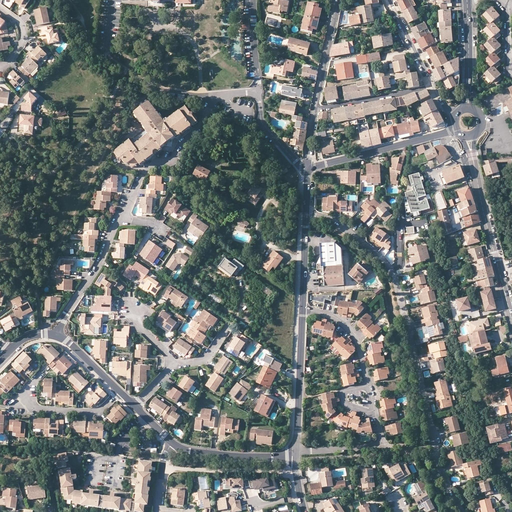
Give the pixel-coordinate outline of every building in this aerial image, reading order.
[(23,6),(22,7),(25,9),(30,0),(16,0),(15,1),(16,2),(23,6)] [(273,0),(274,0),(272,0),(270,0),(269,9),(281,12),(288,13),(290,2),(284,1),(283,0),(273,0)] [(403,12),(414,7),(416,6),(413,0),(403,0),(398,3),(402,10),(403,12)] [(320,5),(309,3),(306,16),(320,20),(322,9),(319,9),(320,5)] [(374,21),(371,5),(366,6),(351,9),(352,13),(359,12),(359,15),(350,17),(352,26),(374,21)] [(414,7),(403,12),(409,24),(419,19),(418,16),(418,15),(418,14),(417,13),(416,13),(414,7)] [(439,11),(440,23),(451,22),(451,11),(447,11),(447,7),(439,7),(440,11),(439,11)] [(492,7),(484,15),(491,24),(493,23),(495,25),(501,21),(498,18),(500,16),(492,7)] [(36,14),(39,25),(50,22),(47,8),(34,10),(35,14),(36,14)] [(317,30),(320,20),(306,16),(302,30),(313,32),(314,29),(317,30)] [(0,33),(8,32),(6,22),(0,17),(0,33)] [(453,42),(451,22),(440,23),(440,33),(442,33),(443,43),(453,42)] [(416,28),(412,30),(416,38),(418,41),(428,36),(425,31),(428,29),(426,25),(425,23),(416,28)] [(491,24),(484,30),(492,39),(493,38),(496,40),(501,36),(498,33),(501,31),(495,25),(493,23),(491,24)] [(55,35),(54,30),(53,26),(39,29),(39,31),(40,36),(47,35),(50,45),(61,42),(59,34),(55,35)] [(428,36),(418,41),(421,47),(422,50),(425,48),(436,43),(438,42),(434,33),(431,35),(428,36)] [(392,34),(373,38),(375,49),(394,45),(392,34)] [(2,38),(0,38),(0,51),(9,49),(8,46),(11,46),(10,42),(3,43),(2,38)] [(492,39),(485,45),(493,54),(494,53),(496,56),(502,51),(499,48),(501,46),(496,40),(493,38),(492,39)] [(295,46),(293,51),(307,55),(310,44),(291,39),(290,45),(295,46)] [(349,43),(333,46),(331,57),(351,54),(349,47),(349,43)] [(425,48),(436,70),(446,65),(449,64),(449,63),(442,50),(439,51),(436,43),(425,48)] [(27,54),(30,57),(36,63),(42,57),(43,59),(47,55),(39,47),(37,49),(37,50),(35,52),(35,51),(32,53),(30,51),(27,54)] [(380,52),(366,55),(368,62),(381,60),(380,52)] [(493,54),(487,59),(491,63),(489,65),(492,68),(493,66),(496,69),(501,64),(498,62),(500,60),(496,56),(494,53),(493,54)] [(406,63),(404,55),(395,57),(396,62),(394,63),(396,73),(406,71),(406,74),(407,75),(411,74),(410,69),(407,69),(406,63)] [(366,56),(356,57),(358,65),(367,63),(366,56)] [(28,72),(30,74),(39,66),(36,63),(30,57),(19,69),(23,73),(25,75),(28,72)] [(439,82),(443,80),(452,76),(457,86),(460,85),(460,77),(460,68),(460,65),(459,66),(456,60),(449,63),(449,64),(446,65),(436,70),(433,71),(439,82)] [(287,72),(290,72),(293,73),(295,62),(287,61),(285,67),(273,65),(272,74),(286,77),(287,72)] [(339,76),(340,80),(354,78),(354,74),(352,73),(352,70),(353,68),(352,62),(337,65),(338,72),(337,73),(338,75),(339,76)] [(492,68),(485,74),(488,77),(493,83),(494,81),(497,84),(502,79),(499,76),(501,75),(496,69),(493,66),(492,68)] [(318,72),(312,71),(312,70),(310,69),(307,68),(304,68),(302,77),(305,78),(306,77),(310,78),(310,79),(316,80),(318,72)] [(28,77),(25,75),(23,73),(20,76),(14,70),(10,75),(13,79),(14,79),(11,83),(16,88),(19,84),(21,86),(29,78),(28,77)] [(33,80),(41,71),(39,70),(31,78),(33,80)] [(406,74),(393,76),(396,81),(407,78),(408,89),(414,88),(420,86),(417,73),(411,74),(407,75),(406,74)] [(380,79),(372,80),(374,87),(379,86),(379,90),(391,88),(389,79),(392,79),(393,85),(397,84),(396,81),(393,76),(385,78),(380,79)] [(452,76),(443,80),(448,90),(457,86),(452,76)] [(362,82),(358,83),(358,86),(361,98),(368,96),(374,95),(371,80),(368,81),(362,82)] [(302,90),(283,86),(282,91),(283,91),(282,95),(296,98),(296,97),(301,98),(302,90)] [(343,88),(346,101),(354,99),(361,98),(358,86),(343,88)] [(325,89),(325,90),(327,101),(328,101),(328,103),(332,102),(332,100),(337,99),(339,99),(337,87),(325,89)] [(430,96),(427,89),(416,93),(419,101),(430,96)] [(0,91),(0,103),(8,104),(10,93),(4,92),(0,91)] [(409,95),(403,97),(407,106),(409,109),(412,107),(411,105),(419,101),(416,93),(409,95)] [(394,99),(382,102),(384,113),(398,110),(397,106),(400,105),(402,106),(406,106),(407,106),(403,97),(394,99)] [(297,103),(283,100),(280,113),(293,115),(295,116),(297,103)] [(438,110),(432,100),(422,105),(427,113),(425,114),(426,116),(438,110)] [(373,103),(363,105),(365,116),(384,113),(382,102),(373,103)] [(118,153),(116,152),(115,155),(123,166),(129,167),(130,166),(136,161),(140,165),(141,167),(144,164),(146,164),(146,162),(149,162),(149,160),(155,156),(157,156),(157,154),(159,154),(159,152),(166,148),(167,145),(171,141),(173,142),(180,137),(182,137),(182,136),(184,136),(185,133),(190,129),(193,129),(193,127),(195,128),(195,125),(198,123),(187,109),(184,111),(182,111),(182,113),(180,113),(180,115),(174,119),(171,119),(171,121),(168,123),(164,123),(160,117),(160,114),(158,114),(158,112),(156,112),(152,106),(152,104),(150,104),(135,115),(135,117),(137,117),(142,123),(142,126),(143,125),(143,128),(146,128),(150,134),(150,137),(144,142),(141,142),(140,144),(139,143),(139,145),(136,148),(132,143),(129,145),(126,144),(126,147),(124,146),(124,149),(118,153)] [(366,117),(365,116),(363,105),(359,106),(355,107),(357,119),(366,117)] [(351,107),(346,108),(349,120),(350,126),(354,125),(358,125),(357,119),(355,107),(351,107)] [(333,110),(332,111),(335,123),(349,120),(346,108),(333,110)] [(426,116),(423,118),(426,124),(430,122),(433,128),(444,122),(438,110),(426,116)] [(32,115),(25,114),(25,117),(22,116),(21,126),(34,127),(42,127),(43,120),(35,119),(35,118),(32,118),(32,115)] [(295,116),(293,115),(292,121),(296,121),(293,140),(305,142),(308,123),(305,123),(303,122),(304,118),(295,116)] [(411,123),(414,136),(422,134),(422,131),(421,132),(418,120),(415,121),(414,117),(410,119),(411,123)] [(411,123),(398,126),(400,135),(401,139),(404,138),(413,136),(414,136),(411,123)] [(398,126),(379,130),(381,139),(400,135),(398,126)] [(378,127),(369,129),(372,141),(381,139),(379,130),(378,127)] [(369,129),(359,131),(360,132),(362,143),(372,141),(369,129)] [(293,140),(284,138),(283,141),(287,145),(291,146),(301,147),(301,150),(304,151),(305,142),(293,140)] [(333,141),(322,143),(324,154),(335,152),(335,150),(339,149),(337,142),(334,143),(333,141)] [(424,146),(418,148),(420,155),(424,153),(429,162),(432,161),(433,160),(436,167),(442,164),(449,160),(451,160),(452,159),(453,158),(450,153),(448,149),(447,148),(446,147),(443,146),(441,146),(435,147),(436,148),(427,152),(424,146)] [(391,181),(396,182),(398,176),(400,176),(405,157),(400,157),(400,158),(392,159),(393,169),(393,171),(391,171),(391,181)] [(508,170),(511,169),(509,159),(495,160),(496,163),(508,162),(508,167),(499,170),(499,173),(508,170)] [(499,173),(499,170),(496,163),(495,160),(482,161),(487,176),(499,173)] [(136,161),(130,166),(133,170),(140,165),(136,161)] [(211,172),(199,165),(194,174),(206,181),(211,172)] [(381,184),(380,166),(373,167),(373,165),(367,166),(368,179),(373,179),(373,185),(381,184)] [(461,165),(438,174),(443,185),(465,177),(463,172),(461,165)] [(356,172),(337,172),(337,175),(341,176),(341,183),(356,184),(356,172)] [(423,185),(420,174),(410,177),(410,180),(414,192),(407,194),(406,194),(407,198),(412,215),(421,212),(430,209),(428,200),(420,203),(419,199),(426,196),(423,185)] [(106,192),(111,192),(118,192),(118,176),(107,176),(106,192)] [(153,195),(156,195),(156,191),(161,191),(162,184),(162,177),(151,176),(150,183),(150,189),(148,189),(147,189),(146,194),(153,195)] [(251,201),(256,204),(261,198),(258,196),(261,191),(265,194),(269,188),(262,183),(259,186),(256,184),(250,193),(254,196),(251,201)] [(473,198),(469,188),(458,192),(462,203),(473,198)] [(97,204),(97,210),(104,210),(105,208),(105,201),(107,201),(111,201),(111,192),(106,192),(97,191),(97,200),(95,200),(94,204),(97,204)] [(446,207),(441,191),(437,193),(434,197),(438,212),(447,209),(455,205),(453,199),(449,201),(451,205),(446,207)] [(153,198),(153,195),(146,194),(145,197),(142,197),(141,205),(143,205),(142,213),(152,213),(153,198)] [(338,202),(338,198),(338,197),(328,197),(328,198),(324,198),(323,211),(328,211),(328,209),(334,209),(338,209),(338,202)] [(421,215),(421,212),(412,215),(407,198),(405,198),(407,218),(413,217),(412,216),(414,215),(415,217),(418,217),(421,215)] [(476,205),(473,198),(462,203),(458,204),(461,211),(464,217),(478,212),(477,209),(476,205)] [(368,212),(366,214),(361,220),(365,223),(371,216),(381,205),(374,199),(371,202),(368,200),(362,207),(365,210),(368,212)] [(170,201),(165,209),(169,212),(169,211),(172,213),(173,212),(181,218),(184,214),(187,216),(191,211),(176,201),(174,204),(170,201)] [(341,201),(338,202),(338,209),(338,212),(353,212),(353,202),(341,201)] [(379,215),(382,218),(386,221),(392,215),(389,212),(392,208),(384,201),(381,205),(371,216),(374,219),(377,217),(379,215)] [(453,233),(447,209),(438,212),(445,236),(453,233)] [(479,217),(478,212),(464,217),(461,218),(460,219),(463,229),(480,222),(479,217)] [(194,213),(189,220),(193,223),(190,227),(195,230),(193,233),(201,239),(209,227),(196,218),(198,216),(194,213)] [(95,223),(97,223),(97,218),(86,218),(85,230),(89,230),(89,235),(98,235),(99,235),(99,230),(97,230),(94,230),(95,223)] [(384,245),(383,246),(388,250),(391,247),(389,245),(391,243),(388,240),(390,236),(382,230),(381,231),(377,228),(372,235),(384,245)] [(122,239),(120,239),(120,243),(124,244),(135,244),(136,231),(122,230),(123,231),(122,239)] [(477,230),(465,233),(467,240),(468,245),(480,242),(477,230)] [(85,235),(85,236),(84,247),(86,247),(86,252),(96,252),(96,239),(98,239),(98,235),(89,235),(85,235)] [(370,237),(383,246),(384,245),(372,235),(370,237)] [(166,244),(173,249),(176,244),(169,239),(166,244)] [(163,249),(150,241),(140,255),(154,264),(163,249)] [(114,252),(114,258),(125,259),(126,248),(124,247),(124,244),(120,243),(116,243),(116,247),(118,247),(118,253),(114,252)] [(343,266),(342,249),(335,243),(321,244),(321,256),(322,263),(317,264),(318,270),(324,269),(324,267),(343,266)] [(192,254),(195,250),(189,246),(185,251),(191,255),(192,254)] [(422,246),(408,250),(412,266),(426,262),(426,261),(430,260),(427,247),(423,248),(422,246)] [(482,247),(468,250),(472,262),(478,261),(485,259),(482,247)] [(284,258),(274,250),(265,262),(261,259),(257,265),(261,268),(263,267),(269,272),(273,267),(275,264),(277,266),(284,258)] [(174,254),(166,266),(173,271),(178,263),(181,263),(185,265),(190,258),(182,253),(174,254)] [(457,256),(450,258),(452,266),(459,265),(457,256)] [(245,266),(236,259),(233,263),(227,258),(220,266),(233,275),(239,268),(242,270),(245,266)] [(490,258),(485,259),(478,261),(479,264),(471,266),(473,272),(492,268),(491,263),(490,258)] [(56,275),(65,275),(70,275),(70,271),(71,271),(71,267),(71,260),(62,260),(61,269),(56,269),(56,275)] [(126,272),(133,277),(134,274),(139,277),(138,280),(142,282),(147,275),(150,271),(136,262),(133,267),(130,265),(126,272)] [(358,263),(349,274),(355,280),(358,276),(361,279),(367,271),(358,263)] [(239,268),(233,275),(220,266),(218,269),(234,281),(242,270),(239,268)] [(344,271),(343,266),(324,267),(324,269),(325,286),(344,285),(344,271)] [(493,272),(492,268),(473,272),(474,277),(475,282),(478,281),(492,277),(495,277),(493,272)] [(361,279),(358,283),(360,284),(369,273),(367,271),(361,279)] [(105,289),(104,296),(111,296),(111,290),(110,289),(112,284),(114,285),(116,286),(116,285),(121,290),(124,287),(119,282),(118,283),(116,281),(117,280),(110,276),(109,277),(108,277),(109,274),(105,272),(103,274),(102,273),(95,284),(101,287),(102,284),(106,286),(105,289)] [(56,275),(54,275),(54,279),(57,279),(57,289),(72,290),(73,280),(65,279),(65,275),(56,275)] [(144,287),(150,291),(155,295),(162,285),(147,275),(142,282),(139,286),(142,289),(144,287)] [(418,286),(416,286),(417,290),(422,289),(424,288),(423,284),(427,283),(424,275),(416,277),(418,286)] [(494,283),(492,277),(478,281),(480,289),(489,287),(497,285),(496,283),(494,283)] [(176,304),(179,306),(182,307),(189,297),(174,288),(171,286),(164,296),(168,299),(169,297),(174,300),(177,302),(176,304)] [(423,294),(425,304),(437,301),(433,286),(424,288),(422,289),(423,293),(422,293),(423,294)] [(490,290),(489,287),(480,289),(486,311),(496,308),(491,290),(490,290)] [(332,296),(333,295),(313,296),(313,301),(324,303),(325,300),(331,301),(331,305),(334,306),(336,297),(332,296)] [(104,296),(100,296),(100,299),(97,299),(96,307),(100,307),(100,311),(111,311),(112,296),(111,296),(104,296)] [(13,311),(17,318),(19,322),(24,319),(23,317),(21,315),(24,314),(25,316),(34,311),(30,303),(24,306),(22,303),(23,302),(21,298),(20,298),(12,302),(14,307),(16,305),(18,309),(13,311)] [(57,298),(45,298),(45,312),(44,312),(44,318),(50,318),(50,312),(56,313),(57,298)] [(468,299),(457,302),(460,313),(471,310),(468,299)] [(347,316),(350,304),(341,301),(338,312),(339,313),(339,314),(343,315),(343,317),(347,317),(347,316)] [(350,302),(350,304),(347,316),(351,317),(352,313),(354,314),(355,312),(356,313),(355,314),(357,316),(364,309),(360,306),(359,307),(357,306),(357,304),(356,304),(350,302)] [(425,314),(423,314),(425,319),(421,320),(421,324),(426,323),(438,320),(438,316),(439,316),(437,310),(436,310),(435,305),(423,308),(425,314)] [(207,323),(210,325),(213,326),(218,319),(205,310),(200,317),(199,317),(196,322),(204,328),(207,323)] [(172,331),(177,324),(178,323),(171,318),(172,317),(164,311),(157,321),(165,326),(164,327),(171,332),(172,331)] [(102,314),(95,314),(95,318),(86,318),(86,314),(81,313),(81,317),(82,318),(81,325),(82,325),(82,327),(81,326),(81,332),(85,332),(85,333),(93,333),(93,327),(99,327),(101,327),(101,318),(102,318),(102,314)] [(360,320),(359,322),(360,323),(358,325),(362,329),(361,329),(364,332),(372,323),(373,322),(371,320),(372,318),(367,313),(360,320)] [(11,317),(1,323),(6,331),(16,326),(17,328),(21,326),(19,322),(17,318),(13,320),(11,317)] [(475,322),(470,323),(473,334),(485,331),(485,327),(490,326),(487,318),(478,321),(478,323),(476,324),(475,322)] [(238,319),(235,323),(245,330),(248,326),(238,319)] [(315,323),(313,332),(323,334),(327,322),(327,320),(323,319),(322,322),(317,321),(316,323),(315,323)] [(438,320),(426,323),(427,327),(429,333),(430,337),(443,334),(439,319),(438,320)] [(201,332),(204,328),(196,322),(193,327),(188,334),(201,344),(207,336),(204,334),(201,332)] [(330,323),(327,322),(323,334),(323,335),(333,338),(335,331),(336,327),(334,327),(335,325),(330,324),(330,323)] [(364,332),(363,333),(366,336),(367,335),(371,339),(373,337),(374,338),(382,329),(377,324),(375,326),(372,323),(364,332)] [(121,344),(127,344),(127,339),(127,337),(129,337),(130,327),(122,326),(122,332),(115,332),(114,343),(121,344)] [(473,334),(470,335),(471,339),(476,354),(492,350),(491,343),(489,344),(485,331),(473,334)] [(467,340),(471,339),(470,335),(459,338),(460,343),(468,341),(467,340)] [(232,343),(228,349),(237,355),(241,350),(245,343),(247,344),(249,341),(242,336),(240,339),(237,337),(232,344),(232,343)] [(341,339),(340,338),(333,345),(341,352),(350,342),(352,340),(349,338),(346,340),(342,337),(341,339)] [(195,349),(180,339),(174,348),(186,356),(188,353),(191,355),(195,349)] [(375,343),(370,344),(370,345),(368,346),(369,351),(368,352),(369,356),(380,353),(388,351),(386,340),(375,343)] [(96,347),(95,355),(97,355),(97,358),(101,359),(101,363),(105,363),(106,341),(96,341),(96,347)] [(432,344),(434,353),(436,359),(442,357),(448,356),(444,341),(432,344)] [(341,352),(348,359),(356,351),(354,350),(355,349),(353,346),(354,345),(350,342),(341,352)] [(139,350),(136,350),(136,358),(147,358),(148,354),(148,351),(150,351),(150,345),(139,345),(139,350)] [(50,365),(56,359),(58,356),(60,355),(52,347),(48,350),(44,346),(38,351),(47,361),(47,362),(50,365)] [(23,369),(27,365),(31,360),(23,353),(12,365),(20,373),(23,369)] [(369,356),(367,356),(368,360),(369,360),(370,365),(373,364),(374,365),(375,365),(385,363),(384,356),(381,357),(380,353),(369,356)] [(218,364),(217,364),(215,368),(221,372),(225,375),(233,362),(224,355),(222,359),(218,364)] [(56,359),(50,365),(49,366),(52,368),(55,366),(60,371),(63,374),(72,364),(64,356),(60,359),(58,361),(56,359)] [(266,364),(265,367),(277,373),(279,374),(281,370),(280,370),(279,370),(280,368),(281,368),(282,365),(274,361),(275,360),(267,356),(264,362),(266,364)] [(505,356),(496,358),(499,369),(492,371),(494,376),(510,372),(505,356)] [(433,364),(436,373),(446,370),(442,357),(436,359),(430,360),(431,365),(433,364)] [(116,362),(113,362),(112,372),(127,372),(127,376),(127,377),(131,378),(132,364),(128,364),(128,362),(116,362)] [(352,363),(341,366),(343,376),(357,373),(356,369),(355,369),(354,365),(353,365),(352,363)] [(135,382),(140,382),(144,383),(145,375),(146,375),(146,370),(150,370),(151,366),(135,365),(134,382),(135,382)] [(272,385),(277,373),(265,367),(257,383),(272,390),(274,386),(272,385)] [(388,367),(376,370),(376,371),(374,372),(375,377),(374,377),(375,381),(388,378),(387,374),(390,374),(388,367)] [(221,372),(215,368),(213,371),(215,372),(206,385),(215,391),(224,378),(219,375),(221,372)] [(0,382),(1,384),(9,391),(20,380),(10,371),(0,382)] [(86,380),(85,381),(76,372),(69,379),(81,391),(89,383),(86,380)] [(343,376),(344,376),(346,386),(355,384),(355,383),(357,382),(356,377),(359,376),(359,372),(357,373),(343,376)] [(185,377),(179,386),(188,392),(195,381),(187,375),(185,377)] [(240,401),(253,385),(242,379),(239,384),(237,383),(229,393),(233,396),(236,398),(240,401)] [(436,393),(437,397),(450,394),(446,380),(435,383),(438,393),(436,393)] [(47,393),(52,393),(56,394),(56,391),(56,384),(52,383),(44,383),(43,393),(47,393)] [(0,393),(3,390),(4,392),(6,394),(9,391),(1,384),(0,385),(0,393)] [(172,391),(168,396),(176,402),(183,393),(172,386),(169,389),(170,390),(172,391)] [(91,391),(86,397),(88,399),(86,402),(91,407),(94,404),(95,405),(100,399),(101,400),(107,395),(100,388),(94,393),(91,391)] [(70,392),(56,391),(56,394),(55,402),(68,403),(69,405),(73,405),(74,395),(70,394),(70,392)] [(331,392),(323,394),(325,404),(336,402),(340,401),(339,399),(339,397),(335,398),(334,393),(331,393),(331,392)] [(441,404),(440,406),(442,409),(453,406),(450,394),(437,397),(436,398),(438,405),(441,404)] [(272,405),(274,405),(276,401),(263,395),(255,410),(266,416),(272,405)] [(165,416),(170,409),(171,408),(155,397),(149,406),(165,416)] [(395,397),(382,399),(383,401),(380,402),(381,406),(381,407),(382,411),(393,408),(395,408),(394,404),(396,403),(395,397)] [(325,404),(323,405),(325,412),(327,411),(328,414),(326,415),(329,418),(335,413),(336,412),(334,410),(333,411),(332,410),(333,409),(333,407),(337,406),(336,402),(325,404)] [(122,415),(125,417),(127,414),(119,406),(116,409),(114,407),(110,411),(111,412),(107,417),(114,425),(120,420),(119,419),(122,415)] [(382,411),(380,411),(381,415),(382,415),(383,420),(386,420),(386,421),(398,418),(397,415),(396,412),(394,412),(393,408),(382,411)] [(181,416),(170,409),(165,416),(163,419),(168,421),(168,420),(170,421),(175,424),(177,422),(181,416)] [(195,428),(202,428),(202,425),(209,426),(209,427),(214,427),(215,417),(211,417),(212,410),(202,409),(201,418),(196,417),(195,428)] [(353,411),(352,414),(348,426),(359,429),(361,422),(361,420),(360,420),(361,417),(356,416),(357,413),(353,411)] [(338,416),(335,413),(329,418),(332,422),(335,419),(338,416)] [(338,416),(335,419),(338,423),(339,422),(342,423),(342,425),(348,427),(348,426),(352,414),(348,413),(347,417),(345,416),(344,417),(343,416),(344,415),(342,413),(339,415),(338,416)] [(447,418),(449,424),(451,433),(461,430),(457,416),(447,418)] [(226,429),(234,430),(238,430),(240,420),(227,419),(227,418),(222,417),(220,434),(225,435),(225,432),(226,429)] [(363,423),(361,422),(359,429),(358,431),(362,433),(362,431),(365,430),(366,433),(372,431),(369,418),(365,419),(366,423),(365,423),(364,425),(363,424),(363,423)] [(49,435),(50,420),(34,419),(33,429),(38,429),(44,430),(43,434),(49,435)] [(16,434),(25,434),(26,424),(19,423),(19,422),(19,421),(17,421),(10,420),(9,431),(12,431),(12,434),(16,434)] [(63,436),(64,431),(64,426),(54,425),(55,420),(50,420),(49,435),(63,436)] [(89,433),(90,423),(90,422),(74,421),(73,432),(85,433),(89,433)] [(103,425),(97,425),(93,424),(93,423),(90,423),(89,433),(89,438),(103,439),(103,438),(103,432),(103,425)] [(389,425),(385,426),(386,430),(390,429),(391,434),(393,434),(394,435),(403,433),(400,423),(389,425)] [(487,428),(491,444),(503,440),(509,438),(505,424),(499,425),(487,428)] [(257,441),(272,443),(273,432),(251,429),(250,439),(254,439),(255,436),(258,437),(257,441)] [(453,448),(470,443),(467,433),(450,437),(453,448)] [(511,448),(511,443),(498,446),(500,453),(511,450),(511,448)] [(451,460),(450,461),(451,468),(463,465),(464,464),(460,449),(449,452),(451,460)] [(66,453),(58,454),(59,463),(57,463),(58,469),(66,467),(65,462),(67,462),(66,457),(67,457),(66,453)] [(480,460),(464,464),(463,465),(464,468),(466,468),(468,478),(480,475),(477,464),(481,463),(480,460)] [(148,462),(143,461),(143,462),(139,461),(138,466),(140,467),(140,473),(149,474),(149,468),(151,468),(152,463),(148,463),(148,462)] [(405,475),(406,477),(411,475),(406,465),(401,467),(399,464),(390,469),(389,468),(385,470),(391,481),(395,479),(396,480),(405,475)] [(372,478),(375,478),(374,468),(363,470),(364,478),(362,479),(363,488),(373,487),(372,478)] [(59,475),(60,480),(70,478),(70,475),(71,474),(70,470),(61,471),(61,474),(59,475)] [(347,487),(346,484),(344,485),(340,482),(333,483),(332,472),(330,472),(323,473),(321,473),(321,475),(322,478),(323,483),(310,485),(312,497),(323,495),(322,488),(335,486),(336,489),(347,487)] [(150,474),(149,474),(140,473),(137,473),(137,477),(139,477),(138,484),(147,485),(148,478),(150,478),(150,474)] [(70,478),(60,480),(61,486),(63,485),(64,489),(73,487),(72,482),(71,482),(70,478)] [(250,487),(251,489),(254,488),(254,490),(262,488),(263,491),(276,488),(274,480),(269,480),(266,480),(265,479),(262,479),(259,479),(259,478),(252,480),(252,481),(249,481),(250,487)] [(249,481),(249,479),(245,480),(243,480),(243,479),(226,479),(226,485),(230,485),(231,489),(243,489),(243,484),(245,484),(246,488),(250,487),(249,481)] [(414,498),(419,506),(431,499),(426,490),(427,489),(423,481),(415,485),(418,489),(417,489),(420,495),(414,498)] [(491,492),(490,488),(489,483),(480,485),(483,494),(485,493),(486,497),(494,495),(493,491),(491,492)] [(146,492),(147,485),(138,484),(137,491),(135,490),(135,495),(137,495),(148,496),(148,493),(146,492)] [(38,497),(38,499),(46,498),(44,486),(27,489),(29,499),(38,497)] [(64,489),(60,489),(61,493),(63,493),(64,496),(67,497),(67,500),(73,501),(74,492),(73,487),(64,489)] [(18,491),(4,489),(2,497),(6,498),(5,508),(17,510),(19,499),(17,499),(18,491)] [(184,491),(173,489),(171,504),(183,506),(185,494),(183,494),(184,491)] [(74,492),(73,501),(72,503),(77,504),(81,505),(81,503),(82,494),(74,492)] [(205,492),(197,493),(198,497),(194,497),(194,501),(199,501),(199,502),(197,503),(198,510),(201,510),(201,511),(209,511),(211,507),(209,499),(207,499),(205,492)] [(87,494),(82,494),(81,503),(84,504),(84,506),(89,506),(91,496),(87,496),(87,494)] [(228,494),(229,499),(226,499),(226,498),(218,500),(220,511),(228,510),(228,508),(232,507),(233,511),(234,511),(242,510),(240,501),(237,501),(237,499),(238,495),(234,494),(228,494)] [(95,505),(98,506),(99,496),(95,495),(95,497),(91,496),(89,506),(95,507),(95,505)] [(147,501),(148,496),(137,495),(136,503),(136,504),(144,505),(146,506),(146,501),(147,501)] [(108,497),(104,497),(102,506),(105,507),(104,509),(111,510),(115,510),(116,508),(119,508),(121,499),(116,498),(115,499),(112,499),(108,498),(108,497)] [(125,499),(121,499),(119,508),(119,511),(118,511),(122,511),(123,511),(130,511),(131,502),(124,501),(125,499)] [(344,511),(339,503),(336,505),(332,499),(324,504),(327,509),(325,510),(325,511),(344,511)] [(425,508),(427,511),(429,511),(436,508),(431,499),(419,506),(418,506),(420,510),(423,509),(425,508)] [(495,511),(495,509),(493,509),(490,499),(480,501),(481,508),(479,509),(479,511),(495,511)] [(136,503),(131,502),(130,511),(129,511),(140,511),(141,511),(143,511),(144,505),(136,504),(136,503)]
